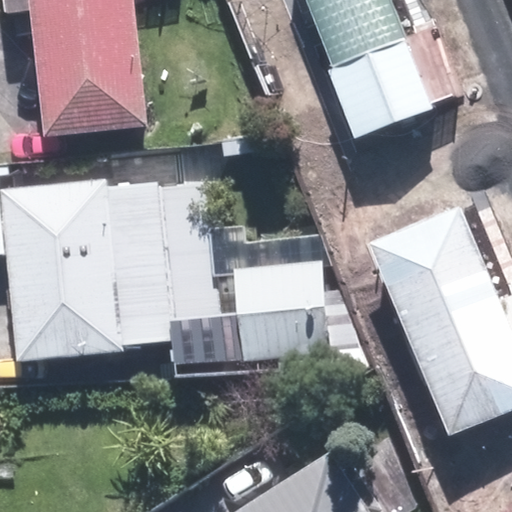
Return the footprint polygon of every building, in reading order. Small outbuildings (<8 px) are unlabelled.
[(153,129),(139,0),(36,0),(52,140),(153,129)] [(339,0),(266,27),(293,99),(404,57),(406,63),(479,36),(465,0),(339,0)] [(281,96),(243,96),(244,153),(282,153),(281,96)] [(0,259),(11,258),(2,179),(0,179),(0,259)] [(131,353),(131,347),(176,342),(160,185),(114,190),(114,182),(6,193),(24,364),(131,353)] [(328,264),(239,274),(250,367),(339,357),(328,264)] [(377,511),(342,457),(255,511),(377,511)]
